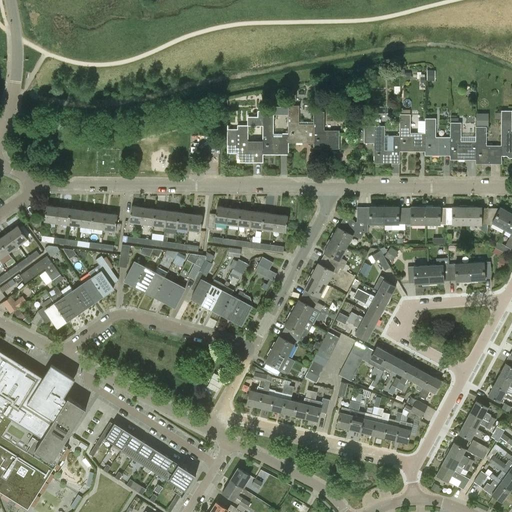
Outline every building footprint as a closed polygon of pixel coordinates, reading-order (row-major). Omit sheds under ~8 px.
[(427,70),(427,81),(435,81),(435,70),(427,70)] [(288,105),(288,136),(289,136),(289,143),(289,142),(313,143),(314,143),(314,124),(313,124),(299,124),(299,105),(288,105)] [(263,125),(263,144),(263,154),(289,155),(289,142),(289,143),(289,136),(288,136),(273,136),(273,120),(273,111),(263,111),(263,125)] [(314,143),(313,143),(313,149),(339,149),(339,131),(324,131),(324,111),(313,111),(313,124),(314,124),(314,143)] [(384,126),(374,126),(364,125),(364,114),(359,113),(358,141),(364,142),(374,143),(374,163),(400,163),(400,151),(399,151),(400,145),(399,145),(399,136),(384,135),(384,126)] [(399,114),(399,136),(399,145),(400,145),(399,151),(400,151),(424,151),(425,151),(425,133),(410,133),(410,114),(399,114)] [(425,151),(424,151),(424,155),(450,155),(450,137),(435,137),(435,118),(425,118),(425,133),(425,151)] [(450,155),(450,159),(475,160),(476,160),(476,141),(475,141),(460,141),(461,122),(459,122),(459,118),(451,118),(451,122),(450,122),(450,137),(450,155)] [(501,119),(501,145),(501,156),(511,155),(511,137),(511,119),(501,119)] [(237,125),(237,129),(227,129),(227,153),(237,153),(237,162),(263,163),(263,154),(263,144),(248,144),(248,125),(237,125)] [(476,160),(475,160),(475,164),(501,164),(501,156),(501,145),(486,145),(486,126),(475,126),(475,141),(476,141),(476,160)] [(56,222),(59,206),(47,205),(45,221),(56,222)] [(142,223),(144,207),(132,205),(130,221),(142,223)] [(70,208),(59,206),(56,222),(68,224),(70,208)] [(227,223),(229,207),(217,206),(216,214),(210,213),(208,227),(215,228),(216,222),(227,223)] [(370,206),(370,207),(357,207),(357,221),(357,222),(364,234),(364,233),(368,231),(368,224),(370,224),(384,224),(384,206),(370,206)] [(399,207),(384,206),(384,224),(392,224),(392,229),(405,229),(405,224),(405,217),(399,217),(399,207)] [(156,208),(144,207),(142,223),(153,224),(156,208)] [(229,207),(227,223),(239,225),(241,209),(229,207)] [(411,217),(405,217),(405,224),(425,224),(425,207),(411,207),(411,217)] [(440,207),(425,207),(425,224),(446,224),(446,217),(440,217),(440,207)] [(452,217),(446,217),(446,224),(467,224),(467,207),(452,207),(452,217)] [(482,207),(467,207),(467,224),(479,224),(479,227),(484,232),(487,232),(487,224),(487,208),(482,208),(482,207)] [(487,208),(487,224),(491,224),(492,222),(505,229),(511,216),(511,213),(500,207),(500,208),(487,208)] [(70,208),(68,224),(80,225),(82,210),(70,208)] [(168,210),(156,208),(153,224),(165,226),(168,210)] [(241,209),(239,225),(250,227),(253,211),(241,209)] [(94,211),(82,210),(80,225),(92,227),(94,211)] [(179,212),(168,210),(165,226),(177,228),(179,212)] [(94,211),(92,227),(104,229),(106,213),(94,211)] [(253,211),(250,227),(262,228),(264,212),(253,211)] [(179,212),(177,228),(189,229),(191,213),(179,212)] [(264,212),(262,228),(274,230),(276,214),(264,212)] [(106,213),(104,229),(116,230),(118,214),(106,213)] [(203,215),(191,213),(189,229),(201,231),(203,215)] [(276,214),(274,230),(286,231),(288,216),(276,214)] [(345,216),(339,227),(338,226),(331,239),(346,248),(353,235),(361,239),(364,234),(357,222),(355,222),(354,221),(345,216)] [(511,216),(505,229),(511,232),(511,233),(505,245),(498,241),(495,247),(507,253),(510,248),(511,248),(511,246),(511,216)] [(18,225),(9,232),(18,245),(28,238),(18,225)] [(18,245),(9,232),(0,238),(0,240),(8,252),(11,256),(18,251),(15,247),(18,245)] [(331,239),(324,252),(328,254),(325,259),(332,263),(336,266),(340,268),(343,269),(346,264),(339,260),(341,258),(346,248),(331,239)] [(0,240),(0,260),(2,264),(8,260),(4,255),(8,252),(0,240)] [(122,244),(119,266),(127,268),(130,245),(122,244)] [(63,256),(57,246),(50,251),(55,260),(63,256)] [(144,246),(141,251),(149,255),(151,250),(144,246)] [(399,252),(391,246),(384,255),(392,261),(399,252)] [(228,256),(240,257),(241,249),(229,247),(228,256)] [(74,250),(63,248),(69,258),(76,254),(74,250)] [(162,249),(153,248),(151,253),(158,256),(162,249)] [(36,250),(26,258),(30,262),(40,255),(36,250)] [(178,252),(166,250),(162,257),(173,262),(174,261),(178,252)] [(381,250),(372,255),(376,261),(379,259),(385,270),(390,267),(381,250)] [(178,252),(174,261),(177,263),(181,264),(182,261),(183,261),(186,256),(186,253),(178,252)] [(206,260),(194,281),(191,288),(195,291),(191,297),(202,303),(211,284),(202,279),(203,277),(205,279),(213,263),(211,262),(214,255),(207,252),(206,259),(206,260)] [(102,270),(97,274),(93,269),(89,272),(92,277),(104,294),(114,288),(111,284),(118,279),(102,255),(96,259),(103,270),(102,271),(102,270)] [(52,263),(47,256),(20,275),(25,283),(52,263)] [(206,260),(206,259),(201,256),(199,260),(198,260),(194,267),(193,267),(188,278),(194,281),(206,260)] [(273,262),(263,256),(259,263),(269,269),(273,262)] [(26,258),(17,265),(20,269),(30,262),(26,258)] [(437,265),(428,265),(429,283),(444,282),(444,280),(450,280),(449,264),(448,264),(448,258),(437,258),(437,265)] [(248,263),(239,259),(237,261),(234,259),(230,266),(233,268),(230,274),(239,279),(248,263)] [(318,263),(311,276),(327,284),(333,271),(337,274),(340,268),(336,266),(332,263),(325,259),(322,265),(319,263),(318,263)] [(135,285),(145,267),(135,261),(125,280),(135,285)] [(490,261),(469,263),(471,280),(485,280),(485,279),(491,278),(490,261)] [(365,262),(359,273),(366,277),(372,266),(365,262)] [(259,263),(255,271),(266,276),(269,269),(259,263)] [(455,264),(449,264),(450,280),(456,280),(456,281),(471,280),(469,263),(455,264)] [(17,265),(7,272),(10,276),(20,269),(17,265)] [(45,270),(52,280),(60,274),(54,265),(45,270)] [(429,283),(428,265),(414,266),(415,284),(429,283)] [(145,267),(135,285),(145,291),(155,272),(145,267)] [(156,273),(155,272),(145,291),(155,296),(165,277),(168,272),(159,268),(156,273)] [(10,276),(7,272),(0,276),(0,282),(1,283),(10,276)] [(396,286),(384,280),(385,277),(380,275),(374,288),(378,290),(390,297),(396,286)] [(311,276),(304,288),(305,289),(308,290),(305,296),(317,302),(320,297),(327,284),(311,276)] [(92,277),(83,283),(95,301),(104,294),(92,277)] [(165,277),(155,296),(165,301),(175,283),(165,277)] [(214,279),(211,284),(202,303),(212,308),(224,285),(214,279)] [(264,282),(261,287),(267,290),(272,280),(269,279),(266,284),(264,282)] [(365,290),(367,285),(361,282),(358,287),(365,290)] [(83,283),(73,290),(85,307),(95,301),(83,283)] [(185,288),(175,283),(165,301),(175,306),(185,288)] [(73,290),(70,285),(60,291),(76,314),(85,307),(73,290)] [(234,290),(224,285),(212,308),(221,313),(231,295),(234,290)] [(76,314),(60,291),(57,286),(53,288),(56,293),(51,297),(67,320),(76,314)] [(358,288),(356,292),(372,301),(384,308),(390,297),(378,290),(375,296),(370,294),(358,288)] [(231,295),(221,313),(232,319),(245,293),(246,292),(240,289),(236,297),(231,295)] [(356,292),(353,297),(369,306),(366,312),(379,318),(384,308),(372,301),(356,292)] [(251,296),(245,293),(232,319),(242,324),(252,305),(252,304),(251,296)] [(3,303),(10,313),(19,306),(12,296),(3,303)] [(299,299),(292,312),(307,320),(314,308),(320,311),(323,306),(317,302),(305,296),(302,301),(299,299)] [(41,304),(44,308),(39,311),(46,321),(51,317),(58,326),(67,320),(51,297),(41,304)] [(26,317),(20,308),(14,312),(20,321),(26,317)] [(366,312),(363,317),(359,315),(351,311),(349,316),(373,329),(379,318),(366,312)] [(292,312),(285,325),(288,327),(285,332),(297,338),(303,341),(313,323),(307,320),(292,312)] [(373,329),(349,316),(348,317),(343,314),(341,318),(354,324),(353,325),(358,328),(355,333),(367,340),(373,329)] [(279,336),(272,348),(288,357),(294,344),(297,338),(285,332),(282,337),(279,336)] [(325,337),(336,344),(339,338),(328,332),(325,337)] [(325,337),(322,343),(334,349),(336,344),(325,337)] [(356,341),(353,346),(366,353),(368,347),(356,341)] [(322,343),(319,348),(331,355),(334,349),(322,343)] [(353,346),(350,352),(363,358),(366,353),(353,346)] [(377,346),(371,358),(368,362),(375,366),(371,373),(375,376),(388,352),(377,346)] [(272,348),(265,361),(266,362),(268,363),(266,368),(278,375),(281,370),(281,369),(287,357),(288,357),(272,348)] [(319,348),(316,354),(328,360),(331,355),(319,348)] [(58,388),(46,374),(44,377),(0,349),(0,409),(9,415),(0,429),(0,491),(28,509),(61,456),(68,446),(64,443),(86,408),(68,397),(67,399),(64,396),(61,392),(62,390),(58,387),(58,388)] [(350,352),(347,357),(360,364),(363,358),(350,352)] [(399,357),(388,352),(375,376),(379,378),(384,369),(391,372),(392,370),(399,357)] [(328,360),(316,354),(313,359),(325,366),(328,360)] [(360,364),(347,357),(344,363),(357,369),(360,364)] [(399,357),(392,370),(403,376),(409,363),(399,357)] [(325,366),(313,359),(311,365),(322,371),(325,366)] [(344,363),(341,368),(354,375),(357,369),(344,363)] [(396,387),(395,390),(400,392),(402,390),(405,385),(405,384),(408,378),(413,381),(420,369),(409,363),(403,376),(401,380),(396,387)] [(511,366),(505,363),(499,374),(511,380),(511,366)] [(322,371),(311,365),(308,371),(319,377),(322,371)] [(354,375),(341,368),(338,374),(351,381),(354,375)] [(420,369),(413,381),(418,384),(416,388),(421,391),(430,375),(420,369)] [(258,386),(257,391),(250,389),(247,404),(259,407),(267,374),(255,371),(253,378),(260,380),(259,386),(258,386)] [(319,377),(308,371),(305,377),(316,383),(319,377)] [(267,374),(259,407),(270,410),(274,395),(268,394),(270,387),(269,387),(272,376),(267,373),(267,374)] [(511,380),(499,374),(494,384),(511,394),(511,393),(506,390),(509,385),(511,387),(511,380)] [(430,375),(421,391),(419,396),(425,399),(430,390),(434,393),(441,380),(430,375)] [(396,377),(392,385),(393,385),(396,387),(400,380),(396,377)] [(341,382),(338,395),(344,396),(347,383),(341,382)] [(511,398),(511,394),(494,384),(488,395),(500,402),(503,396),(511,400),(511,398)] [(304,403),(297,401),(294,415),(305,418),(312,391),(307,389),(304,403)] [(312,391),(305,418),(317,421),(320,411),(327,413),(330,399),(323,398),(322,402),(315,400),(317,392),(312,391)] [(355,401),(349,429),(360,432),(365,412),(359,411),(362,393),(358,392),(357,396),(355,401)] [(274,395),(270,410),(282,412),(286,398),(274,395)] [(417,400),(416,400),(411,397),(408,402),(413,405),(413,406),(417,400)] [(286,398),(282,412),(294,415),(297,401),(286,398)] [(340,412),(337,426),(349,429),(355,401),(351,400),(350,400),(348,408),(342,407),(341,412),(340,412)] [(417,400),(413,406),(422,410),(424,412),(427,406),(417,400)] [(476,401),(471,412),(493,424),(493,423),(496,418),(490,415),(491,414),(486,412),(488,407),(476,401)] [(511,406),(504,403),(502,408),(511,413),(511,406)] [(424,413),(424,412),(422,410),(413,406),(413,405),(412,408),(410,411),(415,413),(421,417),(424,413)] [(365,412),(360,432),(372,435),(379,407),(378,407),(374,406),(372,414),(365,412)] [(379,407),(372,435),(384,438),(387,423),(388,421),(381,420),(383,411),(384,408),(379,407)] [(471,412),(465,423),(477,429),(477,428),(479,424),(490,429),(494,431),(497,425),(493,423),(493,424),(471,412)] [(399,426),(395,441),(407,444),(411,429),(412,423),(405,421),(400,420),(400,421),(399,426)] [(114,439),(122,426),(115,422),(113,424),(110,429),(107,435),(114,439)] [(387,423),(384,438),(395,441),(399,426),(387,423)] [(477,429),(465,423),(459,434),(471,440),(474,434),(481,438),(484,432),(477,428),(477,429)] [(123,445),(132,432),(122,426),(114,439),(123,445)] [(134,457),(145,439),(132,432),(122,449),(134,457)] [(146,464),(157,447),(145,439),(135,456),(146,464)] [(470,445),(486,453),(489,448),(473,439),(470,445)] [(454,443),(449,454),(471,466),(474,460),(463,455),(466,449),(454,443)] [(486,453),(470,445),(467,450),(483,459),(486,453)] [(511,455),(511,456),(498,445),(495,449),(511,461),(511,455)] [(157,471),(168,454),(157,447),(147,464),(157,471)] [(168,478),(178,460),(168,454),(157,471),(168,478)] [(471,466),(449,454),(443,464),(460,474),(463,468),(468,471),(471,466)] [(511,466),(511,468),(493,455),(489,461),(507,474),(511,477),(511,466)] [(173,489),(178,492),(181,495),(183,495),(196,474),(178,463),(168,479),(177,484),(173,489)] [(460,474),(443,464),(437,476),(449,482),(452,476),(461,481),(458,486),(463,489),(469,478),(460,474)] [(230,480),(242,487),(250,475),(238,467),(230,480)] [(86,486),(91,487),(94,473),(89,472),(86,486)] [(126,483),(130,477),(122,473),(119,479),(126,483)] [(511,477),(507,474),(499,484),(510,491),(511,488),(511,477)] [(263,483),(255,478),(252,484),(260,489),(263,483)] [(242,487),(230,480),(222,492),(234,500),(239,503),(239,504),(247,508),(250,502),(238,495),(242,487)] [(499,484),(496,489),(490,485),(489,487),(484,483),(481,487),(491,495),(502,502),(510,491),(499,484)] [(70,506),(74,509),(82,497),(78,494),(70,506)] [(209,511),(225,511),(228,509),(216,502),(209,511)]
